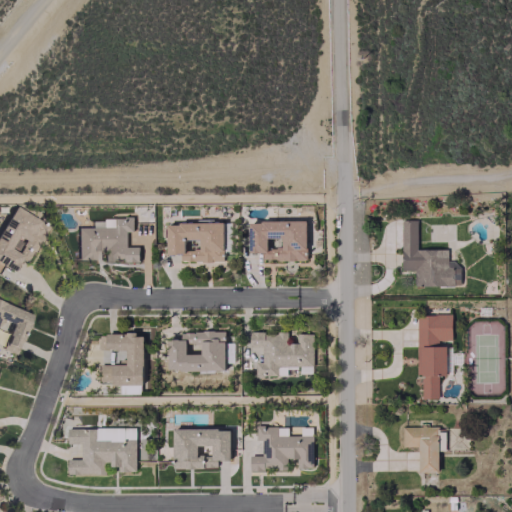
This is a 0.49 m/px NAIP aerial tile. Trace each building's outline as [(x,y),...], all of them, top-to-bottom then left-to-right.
[(0,264),(11,270),(18,257),(26,262),(46,224),(11,206),(0,225),(0,264)] [(75,227),(75,259),(91,259),(91,250),(101,250),(101,261),(138,261),(138,246),(126,246),(126,231),(132,231),(132,217),(100,217),(100,227),(75,227)] [(401,219),(400,269),(414,270),(414,285),(459,286),(460,262),(446,262),(447,249),(416,248),(416,220),(401,219)] [(305,220),(248,221),(248,252),(261,252),(262,260),(306,259),(305,220)] [(167,254),(180,254),(180,261),(223,260),(223,222),(166,223),(167,254)] [(29,313),(0,301),(0,319),(10,324),(0,349),(13,354),(29,313)] [(437,397),(437,375),(445,375),(445,345),(437,345),(437,340),(451,339),(450,313),(415,314),(416,374),(421,374),(421,398),(437,397)] [(224,369),(223,330),(180,331),(180,338),(167,339),(168,370),(224,369)] [(312,333),(295,333),(295,343),(286,343),(286,331),(248,331),(248,346),(260,346),(260,361),(255,361),(255,375),(286,375),(286,367),(302,367),(302,371),(312,371),(312,333)] [(143,384),(141,333),(98,334),(99,349),(125,349),(125,363),(100,364),(100,381),(111,381),(111,385),(143,384)] [(312,468),(312,435),(286,435),(286,426),(255,426),(255,440),(261,440),(261,455),(250,455),(249,469),(286,470),(286,458),(296,458),(296,467),(312,468)] [(134,427),(67,428),(67,443),(80,443),(80,459),(67,459),(67,474),(106,474),(106,466),(117,466),(117,471),(135,471),(134,427)] [(438,471),(437,450),(444,450),(444,427),(402,427),(402,446),(418,446),(418,472),(438,471)] [(173,468),(217,467),(216,460),(229,459),(229,428),(172,429),(173,468)]
